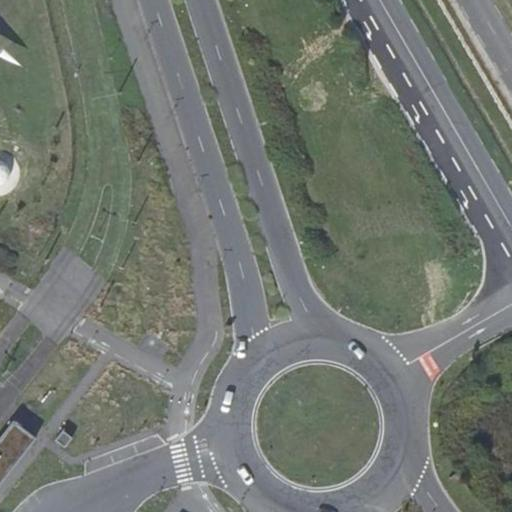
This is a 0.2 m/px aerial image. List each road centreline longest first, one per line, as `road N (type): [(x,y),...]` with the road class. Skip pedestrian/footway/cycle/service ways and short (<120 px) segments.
road 1 (secondary): [(153,0),(238,263),(259,362)]
road 2 (secondary): [(313,339),(204,0)]
road 3 (unclassified): [(511,229),(379,0)]
road 4 (secondary): [(259,362),(234,402),(233,447),(261,492),(301,511)]
road 5 (unclassified): [(511,308),(388,373)]
